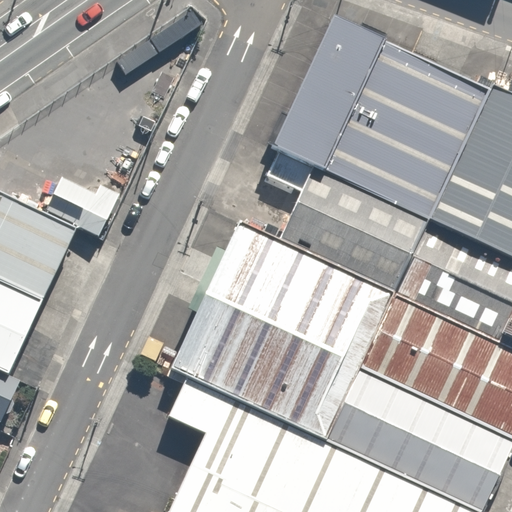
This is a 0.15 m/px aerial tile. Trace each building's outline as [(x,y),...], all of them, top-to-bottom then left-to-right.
[(308,170),(320,175),(382,43),(329,18),(268,151),(308,170)] [(320,175),(425,223),(486,93),(382,43),(320,175)] [(486,93),(425,223),(511,263),(511,97),(489,87),(486,93)] [(276,241),(391,296),(425,223),(320,175),(308,170),(276,241)] [(0,277),(61,307),(66,309),(100,236),(0,189),(0,277)] [(391,296),(511,351),(511,263),(425,223),(391,296)] [(184,379),(322,443),(357,368),(391,296),(276,241),(236,224),(167,372),(184,379)] [(61,307),(0,277),(0,362),(29,376),(61,307)] [(511,351),(391,296),(357,368),(511,440),(511,351)] [(0,420),(7,423),(29,376),(0,362),(0,420)] [(322,443),(473,511),(480,511),(511,440),(357,368),(322,443)] [(473,511),(322,443),(184,379),(165,419),(202,436),(166,511),(473,511)] [(0,456),(9,438),(0,433),(0,456)]
